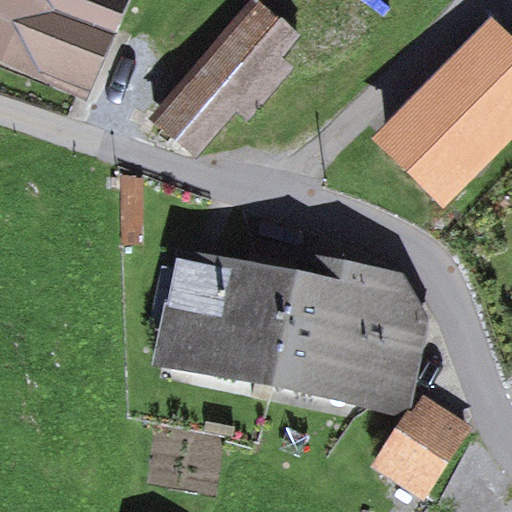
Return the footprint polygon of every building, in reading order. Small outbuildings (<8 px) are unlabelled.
[(8,0),(0,20),(0,55),(80,88),(116,0),(8,0)] [(0,0),(0,20),(8,0),(0,0)] [(256,1),(172,103),(180,110),(163,130),(193,155),(242,95),(257,107),(286,72),(270,59),(293,36),(256,1)] [(441,197),(511,125),(511,56),(493,38),(388,145),(441,197)] [(161,354),(276,378),(300,269),(271,263),(265,288),(153,266),(141,326),(166,331),(161,354)] [(399,289),(300,269),(276,378),(399,404),(416,319),(393,314),(399,289)] [(428,404),(398,451),(389,445),(376,464),(422,495),(465,427),(428,404)]
